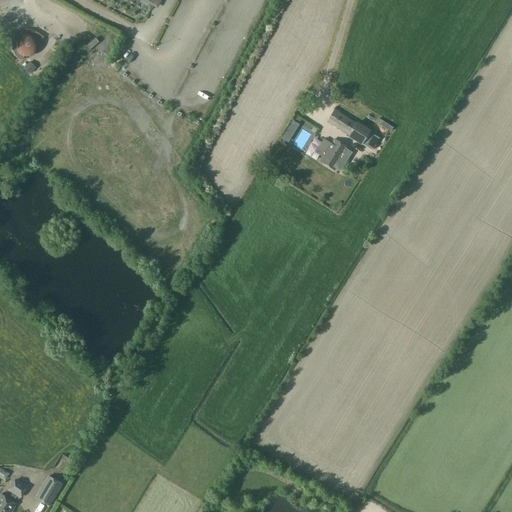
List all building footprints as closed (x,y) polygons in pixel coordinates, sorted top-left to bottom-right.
[(38,41),(42,37),(34,32),(29,31),(25,31),(20,33),(16,35),(14,39),(12,45),(13,50),(15,55),(20,60),(23,57),(27,57),(31,56),(34,54),(37,50),(38,46),(38,41)] [(90,50),(99,42),(96,38),(87,46),(90,50)] [(32,73),(39,69),(34,62),(28,66),(32,73)] [(334,108),(329,115),(326,121),(362,145),(363,143),(373,150),(380,138),(371,131),(357,122),(334,108)] [(348,148),(334,139),(332,143),(324,138),(315,151),(323,156),(321,160),(335,169),(336,168),(341,171),(353,152),(348,149),(348,148)] [(338,194),(345,195),(346,187),(333,186),(333,190),(338,190),(338,194)] [(56,468),(52,475),(60,481),(65,475),(56,468)] [(48,506),(61,484),(49,476),(36,499),(48,506)] [(21,498),(28,487),(16,480),(10,490),(14,493),(10,500),(2,495),(0,498),(0,511),(11,511),(16,504),(13,502),(17,495),(21,498)]
